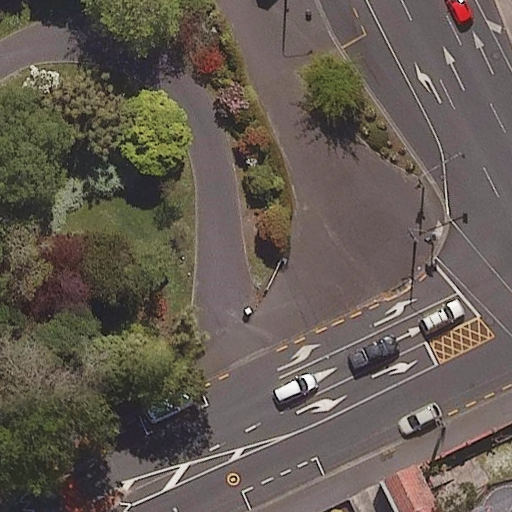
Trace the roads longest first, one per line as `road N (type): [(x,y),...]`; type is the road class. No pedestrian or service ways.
road 1 (tertiary): [(511,306),(83,511)]
road 2 (secondary): [(511,142),(448,0)]
